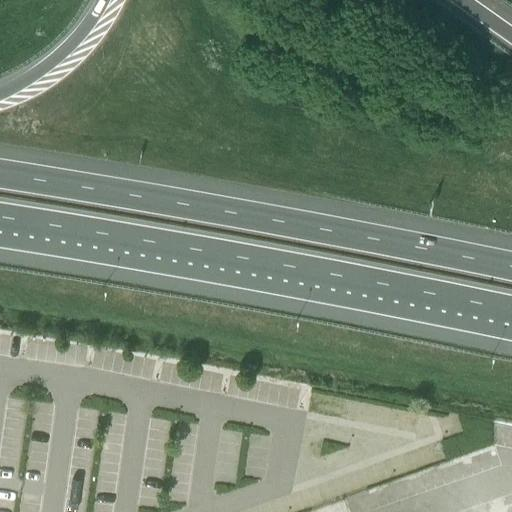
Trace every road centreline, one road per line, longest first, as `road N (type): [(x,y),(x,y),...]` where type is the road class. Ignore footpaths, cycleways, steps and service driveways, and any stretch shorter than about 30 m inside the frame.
road 1 (motorway): [(0,218),(511,311)]
road 2 (motorway): [(511,267),(0,175)]
road 3 (motorway): [(110,0),(71,55),(0,96)]
